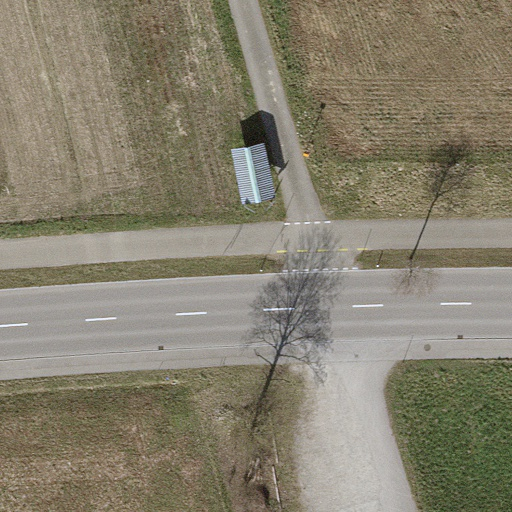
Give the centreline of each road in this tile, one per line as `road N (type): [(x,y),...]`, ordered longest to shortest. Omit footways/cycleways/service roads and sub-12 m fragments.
road 1 (track): [(404,511),(244,0)]
road 2 (tertiary): [(511,305),(334,306),(0,327)]
